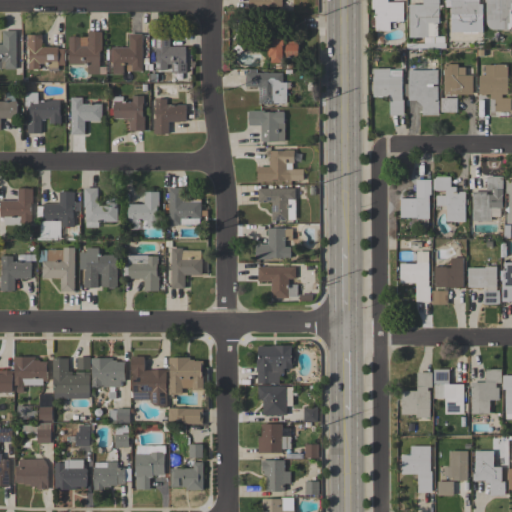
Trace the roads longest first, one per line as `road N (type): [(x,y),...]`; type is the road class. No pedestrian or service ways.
road 1 (residential): [(224,511),(225,205),(207,60),(212,0)]
road 2 (residential): [(385,144),(377,149),(378,511)]
road 3 (residential): [(0,321),(347,323)]
road 4 (secondary): [(346,246),(344,0)]
road 5 (residential): [(0,161),(218,163)]
road 6 (residential): [(0,2),(211,4)]
road 7 (residential): [(347,336),(511,336)]
road 8 (residential): [(385,144),(511,143)]
